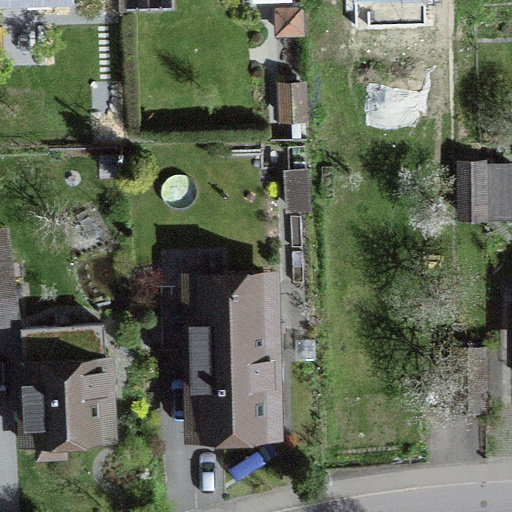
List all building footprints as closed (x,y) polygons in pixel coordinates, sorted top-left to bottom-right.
[(278,30),(300,29),(299,7),(277,8),(278,30)] [(283,114),(304,114),(302,83),(281,84),(283,114)] [(459,161),(460,212),(484,211),(484,166),(484,160),(459,161)] [(511,165),(484,166),(484,211),(511,211),(511,165)] [(308,206),(306,170),(289,171),(290,206),(308,206)] [(0,350),(21,347),(8,247),(0,248),(0,350)] [(192,424),(273,422),(269,276),(189,278),(192,424)] [(73,344),(73,357),(24,360),(28,437),(38,437),(39,452),(64,451),(63,435),(108,433),(101,342),(73,344)] [(483,407),(483,347),(452,347),(452,407),(483,407)]
